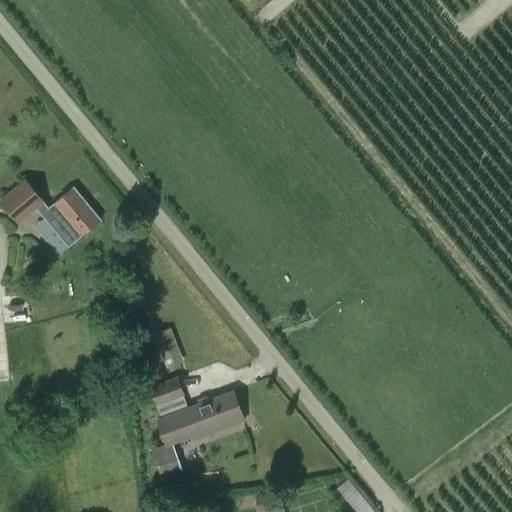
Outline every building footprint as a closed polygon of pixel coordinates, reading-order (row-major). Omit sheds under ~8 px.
[(69,247),(101,221),(74,188),(49,208),(26,180),(1,201),(19,223),(36,208),(69,247)] [(180,364),(173,347),(166,330),(154,334),(161,352),(168,369),(180,364)] [(152,387),(158,404),(182,395),(184,394),(178,377),(152,387)] [(158,419),(167,443),(151,449),(161,477),(182,469),(172,443),(205,431),(207,435),(245,421),(234,391),(208,401),(198,404),(187,408),(163,417),(158,419)] [(367,511),(371,509),(353,488),(342,497),(355,511),(367,511)] [(259,501),(260,511),(280,511),(285,511),(283,498),(259,501)]
